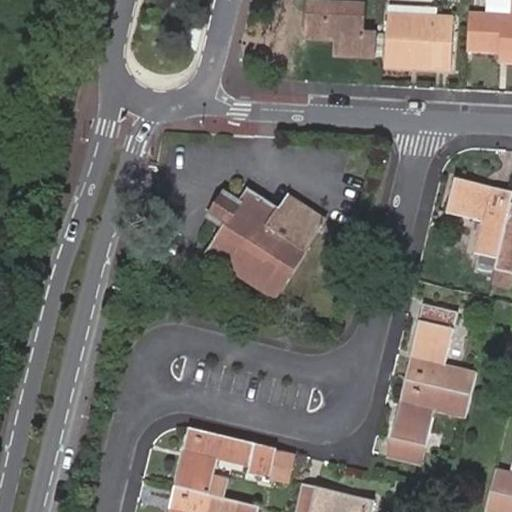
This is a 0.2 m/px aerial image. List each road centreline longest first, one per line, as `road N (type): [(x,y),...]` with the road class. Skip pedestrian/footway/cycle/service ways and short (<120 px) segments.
road 1 (secondary): [(117,73),(7,511)]
road 2 (secondary): [(37,511),(136,144),(182,99)]
road 3 (residential): [(138,397),(305,437),(336,432),(351,414),(366,352)]
road 4 (residential): [(366,352),(322,375),(194,342),(160,353),(138,397)]
road 5 (residential): [(182,99),(238,111),(422,122)]
road 6 (residential): [(422,122),(366,352)]
